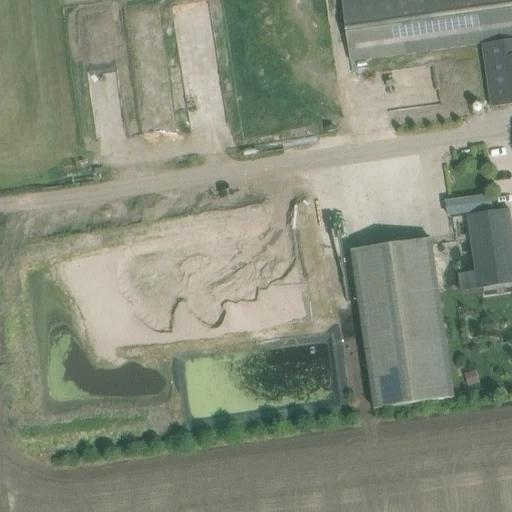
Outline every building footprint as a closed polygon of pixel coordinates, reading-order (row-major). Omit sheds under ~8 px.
[(511,0),(342,0),(351,61),(511,38),(511,0)] [(511,40),(483,44),(491,95),(485,96),(487,107),(492,107),(511,104),(511,40)] [(492,209),(492,204),(490,195),(450,201),(447,202),(449,215),(492,209)] [(468,215),(478,289),(511,283),(511,222),(510,209),(496,211),(468,215)] [(352,247),(375,406),(454,395),(432,236),(352,247)] [(477,370),(465,374),(469,387),(481,383),(477,370)]
